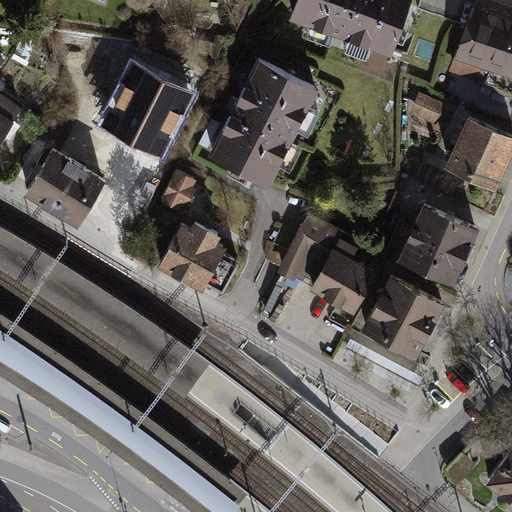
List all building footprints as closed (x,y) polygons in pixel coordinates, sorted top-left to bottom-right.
[(402,0),(292,0),(286,19),(383,53),(402,0)] [(511,26),(467,10),(463,23),(449,59),(511,81),(511,26)] [(195,83),(136,52),(104,114),(163,145),(195,83)] [(313,87),(261,60),(212,153),(265,180),(268,174),(313,87)] [(0,125),(13,105),(0,96),(0,125)] [(414,111),(431,117),(436,104),(420,98),(414,111)] [(511,160),(511,138),(466,119),(445,167),(499,190),(511,160)] [(102,181),(53,151),(29,190),(78,220),(102,181)] [(174,173),(162,196),(175,203),(187,180),(174,173)] [(478,233),(420,205),(395,257),(454,285),(478,233)] [(191,223),(184,219),(160,261),(204,286),(206,282),(220,290),(237,259),(213,246),(220,233),(194,218),(191,223)] [(354,247),(302,219),(274,270),(348,310),(370,269),(362,265),(365,259),(351,252),(354,247)] [(186,395),(209,362),(149,319),(102,288),(79,273),(11,231),(0,224),(0,265),(50,298),(77,317),(186,395)] [(440,305),(386,277),(360,325),(415,353),(440,305)] [(0,372),(9,378),(71,419),(137,465),(196,511),(229,511),(247,491),(161,423),(111,386),(18,326),(0,313),(0,372)] [(511,443),(485,478),(511,498),(511,443)]
